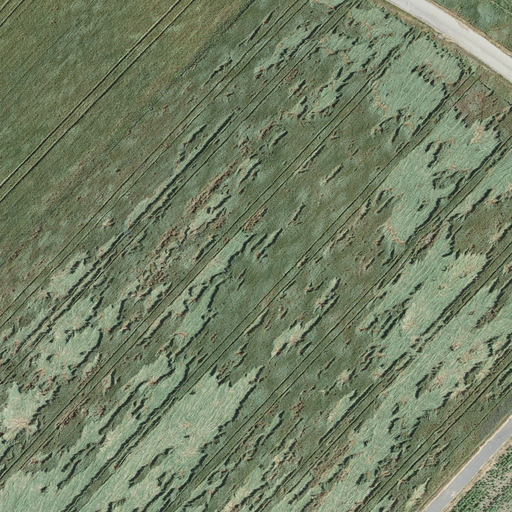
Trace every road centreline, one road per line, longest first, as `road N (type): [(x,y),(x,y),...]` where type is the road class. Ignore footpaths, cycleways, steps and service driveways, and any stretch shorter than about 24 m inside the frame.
road 1 (track): [(511,73),(404,0)]
road 2 (track): [(511,421),(428,511)]
